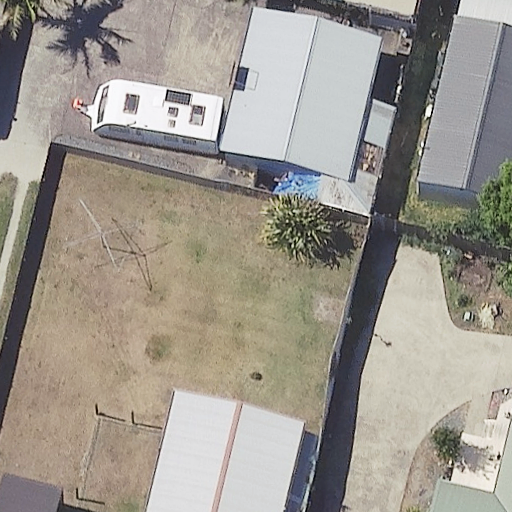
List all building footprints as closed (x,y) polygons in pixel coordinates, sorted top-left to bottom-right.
[(300,0),(412,28),(418,0),(300,0)] [(405,48),(259,15),(227,159),(336,184),(329,213),(367,222),(405,48)] [(511,44),(455,32),(414,226),(477,240),(486,199),(511,204),(511,44)] [(302,511),(321,432),(177,399),(150,511),(302,511)] [(511,511),(511,426),(507,448),(454,435),(434,511),(511,511)]
